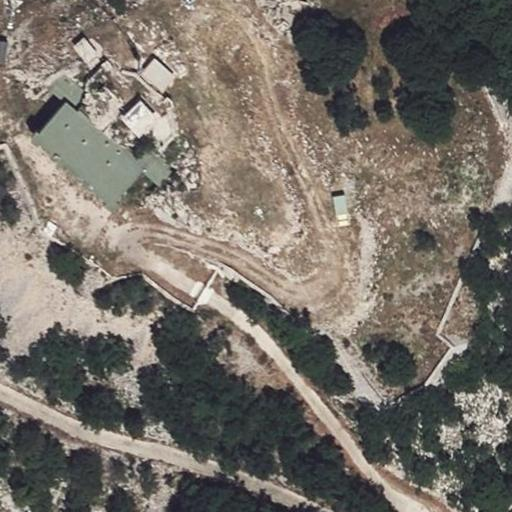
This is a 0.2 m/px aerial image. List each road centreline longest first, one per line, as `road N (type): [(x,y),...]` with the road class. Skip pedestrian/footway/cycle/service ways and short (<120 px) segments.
road 1 (track): [(131,249),(149,231),(198,239),(292,289),(331,281),(333,257),(249,29),(222,15),(200,16),(192,32),(238,193)]
road 2 (track): [(429,511),(382,484),(258,330),(131,249)]
road 3 (track): [(0,386),(86,430),(322,511)]
road 4 (track): [(131,249),(77,207),(0,111)]
